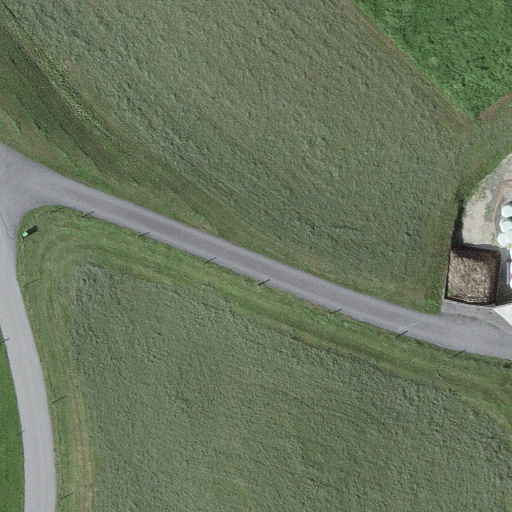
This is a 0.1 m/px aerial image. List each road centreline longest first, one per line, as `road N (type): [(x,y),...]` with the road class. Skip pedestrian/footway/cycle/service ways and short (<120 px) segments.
road 1 (track): [(511,349),(363,309),(0,179)]
road 2 (unclassified): [(39,511),(28,370),(0,278)]
